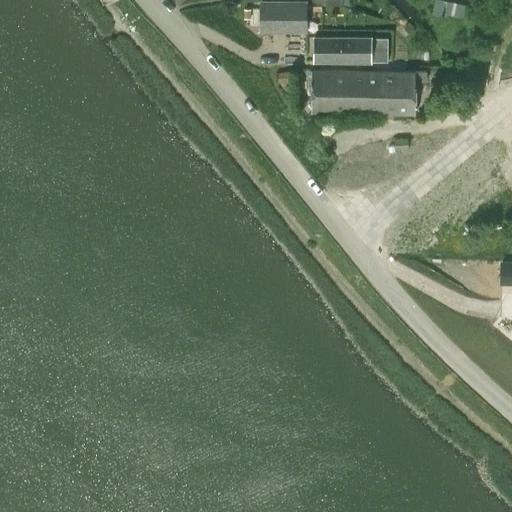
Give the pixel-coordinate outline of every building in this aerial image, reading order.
[(465,4),(446,0),(433,0),(431,15),(462,21),(465,4)] [(260,30),(262,30),(305,30),(306,1),(261,2),(260,30)] [(314,37),(313,61),(349,62),(349,37),(314,37)] [(349,37),(349,62),(370,62),(370,61),(385,61),(385,39),(370,39),(370,38),(349,37)] [(310,112),(334,112),(334,88),(353,88),(353,70),(310,70),(310,112)] [(334,88),(334,112),(415,113),(415,81),(427,81),(426,71),(415,71),(353,70),(353,88),(334,88)] [(407,138),(394,138),(394,149),(408,149),(407,138)]
